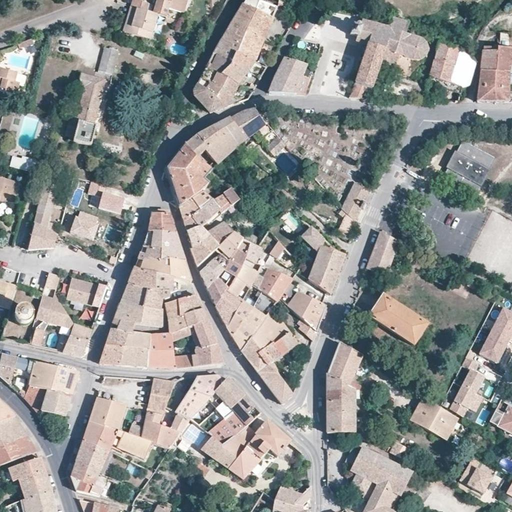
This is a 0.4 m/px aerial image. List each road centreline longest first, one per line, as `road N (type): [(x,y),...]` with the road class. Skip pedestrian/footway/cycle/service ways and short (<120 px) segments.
road 1 (tertiary): [(311,378),(368,229),(426,111)]
road 2 (tertiary): [(258,101),(426,111)]
road 3 (residential): [(238,375),(88,369)]
road 4 (residential): [(183,133),(176,119),(184,90),(235,0)]
road 5 (residential): [(0,254),(66,260),(122,278)]
